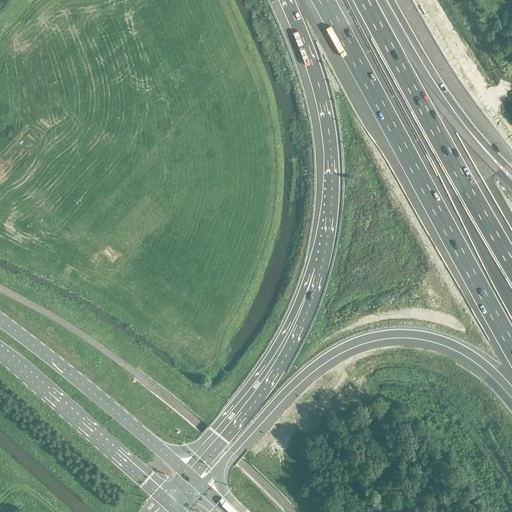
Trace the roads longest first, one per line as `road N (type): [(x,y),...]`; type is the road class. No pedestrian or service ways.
road 1 (motorway): [(294,0),(332,139),(325,251),(286,354),(185,472)]
road 2 (motorway): [(325,0),(511,345)]
road 3 (motorway): [(201,486),(295,380),(354,343),(429,337),(478,359),(511,387)]
road 4 (motorway): [(511,259),(369,0)]
road 5 (secondary): [(185,472),(0,320)]
road 6 (motorway): [(511,172),(371,0)]
road 7 (secondary): [(0,352),(160,495)]
